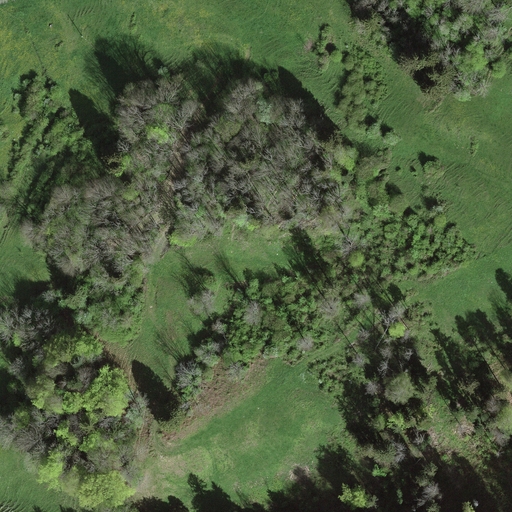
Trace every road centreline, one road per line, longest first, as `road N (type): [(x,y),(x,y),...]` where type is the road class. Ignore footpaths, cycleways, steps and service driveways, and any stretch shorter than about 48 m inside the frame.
road 1 (track): [(511,252),(341,342),(192,448),(171,448),(158,434),(173,347),(155,310),(153,253),(173,220),(164,214),(52,275),(0,316)]
road 2 (track): [(0,224),(36,141),(65,102),(58,14),(20,0)]
